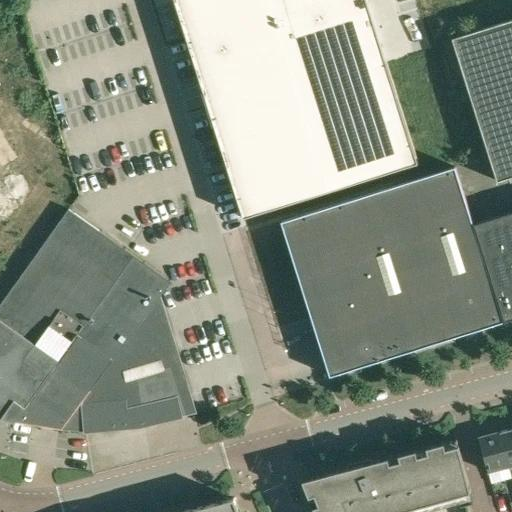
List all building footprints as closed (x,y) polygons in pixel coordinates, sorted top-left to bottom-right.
[(164,0),(166,4),(160,6),(228,224),(418,164),(367,0),(164,0)] [(511,19),(452,39),(497,182),(511,177),(511,19)] [(330,377),(494,325),(504,322),(473,225),(455,167),(281,222),(330,377)] [(0,416),(13,420),(77,334),(135,255),(70,208),(39,252),(0,305),(0,416)] [(511,213),(473,225),(504,322),(511,319),(511,213)] [(172,282),(135,255),(77,334),(113,360),(162,296),(172,282)] [(83,401),(62,428),(65,425),(84,428),(84,430),(138,425),(196,412),(197,412),(162,296),(113,360),(83,401)] [(113,360),(77,334),(13,420),(62,428),(83,401),(113,360)] [(511,464),(511,428),(499,432),(508,466),(511,464)] [(487,471),(508,466),(499,432),(478,437),(487,471)] [(465,511),(464,507),(461,494),(469,492),(460,451),(447,454),(443,442),(425,447),(427,454),(418,457),(416,449),(398,454),(400,462),(388,465),(386,457),(302,480),(308,495),(315,492),(319,503),(312,505),(314,511),(465,511)] [(239,511),(234,498),(180,511),(239,511)]
